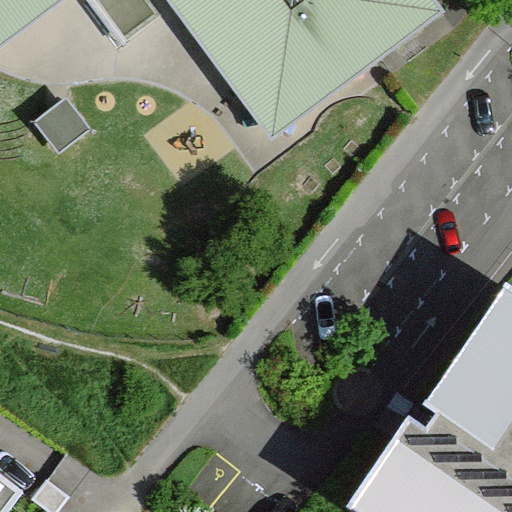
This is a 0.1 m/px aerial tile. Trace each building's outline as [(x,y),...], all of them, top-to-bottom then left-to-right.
[(0,0),(0,28),(38,0),(0,0)] [(190,0),(243,70),(289,36),(326,84),(422,11),(413,0),(190,0)] [(289,36),(243,70),(278,120),(326,84),(289,36)] [(511,511),(511,312),(429,428),(413,417),(359,499),(378,511),(511,511)] [(0,468),(0,511),(29,511),(40,497),(0,468)]
